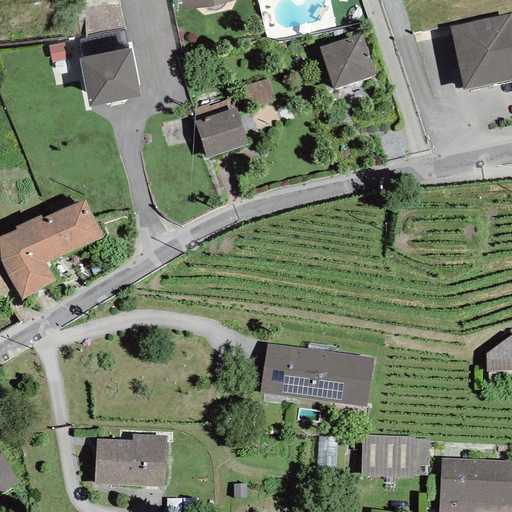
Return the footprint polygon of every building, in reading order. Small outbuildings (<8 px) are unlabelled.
[(181,0),(184,10),(233,0),(181,0)] [(102,11),(109,25),(124,18),(117,4),(102,11)] [(510,14),(450,27),(463,89),(511,79),(511,17),(511,18),(510,14)] [(83,58),(128,49),(124,30),(80,41),(83,58)] [(375,75),(361,34),(319,47),(333,89),(375,75)] [(68,59),(65,42),(48,46),(51,63),(68,59)] [(140,97),(130,48),(128,49),(83,58),(79,59),(89,106),(140,97)] [(274,101),(267,79),(240,88),(247,110),(274,101)] [(196,121),(234,108),(230,98),(209,106),(208,103),(192,109),(196,121)] [(248,144),(236,108),(234,108),(196,121),(195,121),(206,158),(248,144)] [(0,260),(7,276),(22,300),(57,281),(45,264),(104,238),(85,200),(43,218),(42,215),(15,227),(16,230),(0,236),(0,260)] [(0,297),(9,291),(0,277),(0,297)] [(511,334),(486,354),(486,371),(511,370),(511,334)] [(373,358),(267,344),(260,393),(366,407),(373,358)] [(96,439),(94,484),(163,486),(166,436),(132,435),(132,441),(96,439)] [(414,437),(362,435),(361,476),(413,478),(413,475),(427,475),(428,439),(414,439),(414,437)] [(317,468),(336,469),(337,437),(318,436),(317,468)] [(0,493),(19,482),(0,451),(0,493)] [(511,484),(511,461),(441,459),(438,511),(471,511),(480,511),(511,511),(511,488),(511,489),(511,484)] [(247,498),(247,484),(232,484),(233,499),(247,498)]
